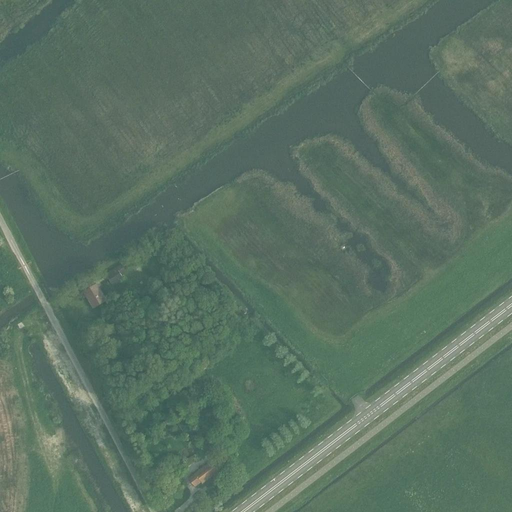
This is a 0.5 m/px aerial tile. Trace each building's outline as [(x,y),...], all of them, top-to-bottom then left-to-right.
[(152,251),(161,244),(158,239),(149,246),(152,251)] [(106,274),(113,286),(124,279),(117,267),(106,274)] [(83,291),(93,308),(106,300),(96,283),(83,291)] [(228,431),(212,443),(217,450),(233,437),(228,431)] [(174,461),(181,471),(197,459),(190,450),(174,461)] [(218,471),(211,462),(189,478),(194,486),(201,481),(202,483),(211,476),(218,471)]
